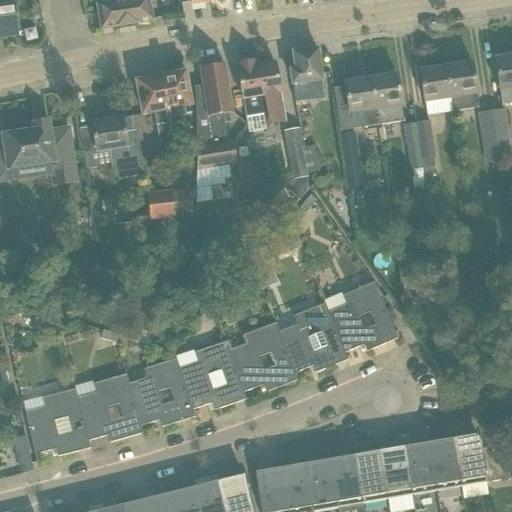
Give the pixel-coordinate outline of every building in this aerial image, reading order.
[(127,25),(122,0),(108,0),(109,2),(96,4),(101,29),(127,25)] [(122,0),(127,25),(152,21),(148,0),(122,0)] [(0,6),(0,38),(18,36),(13,4),(0,6)] [(295,71),(290,71),(294,103),(295,103),(309,101),(308,97),(322,95),(320,80),(317,50),(293,53),(295,71)] [(511,57),(494,60),(501,106),(511,104),(511,57)] [(255,62),(236,65),(242,101),(248,132),(265,129),(264,124),(283,121),(274,63),(256,66),(255,62)] [(202,86),(194,87),(195,107),(196,140),(196,148),(196,170),(196,203),(212,201),(210,187),(224,185),(223,179),(230,178),(228,165),(230,165),(237,164),(233,142),(227,143),(222,114),(231,113),(229,96),(224,64),(200,68),(202,86)] [(471,64),(445,68),(452,112),(478,108),(471,64)] [(419,72),(424,102),(450,99),(445,68),(419,72)] [(184,73),(160,77),(171,135),(172,135),(177,135),(180,134),(184,132),(188,127),(190,121),(190,113),(188,114),(187,106),(190,105),(184,73)] [(370,79),(377,126),(403,122),(396,75),(370,79)] [(171,135),(160,77),(136,82),(142,114),(155,112),(161,146),(173,143),(172,135),(171,135)] [(377,126),(370,79),(344,83),(349,114),(363,112),(365,128),(377,126)] [(510,160),(508,143),(503,110),(491,112),(498,162),(510,160)] [(498,162),(491,112),(479,114),(486,164),(498,162)] [(122,118),(91,124),(98,168),(111,166),(114,181),(144,176),(135,131),(125,133),(122,118)] [(34,124),(35,131),(3,136),(6,155),(0,155),(0,180),(12,179),(10,168),(51,162),(53,176),(74,173),(67,130),(49,133),(48,122),(34,124)] [(428,122),(416,124),(423,170),(422,170),(423,176),(436,175),(428,122)] [(423,170),(416,124),(403,126),(410,172),(422,170),(423,170)] [(307,173),(303,149),(299,129),(284,132),(293,181),(287,191),(299,200),(308,190),(308,178),(307,173)] [(340,135),(349,193),(362,190),(354,133),(340,135)] [(314,147),(303,149),(307,173),(319,171),(314,147)] [(175,216),(172,191),(147,193),(149,218),(175,216)] [(181,191),(172,191),(175,216),(192,216),(192,199),(181,199),(181,191)] [(316,201),(310,196),(299,208),(306,213),(316,201)] [(111,197),(90,200),(93,222),(114,219),(111,197)] [(272,219),(266,213),(258,221),(264,227),(272,219)] [(284,249),(299,243),(293,228),(287,223),(273,240),(284,249)] [(233,258),(226,258),(227,241),(201,240),(199,268),(225,269),(225,274),(233,274),(233,258)] [(259,255),(250,267),(256,273),(261,287),(274,282),(266,261),(259,255)] [(250,267),(239,280),(233,287),(243,295),(262,288),(261,287),(256,273),(250,267)] [(342,296),(345,305),(328,312),(324,304),(347,361),(347,360),(344,353),(363,345),(366,352),(397,339),(373,283),(342,296)] [(147,293),(129,305),(136,317),(155,305),(147,293)] [(275,324),(296,381),(297,381),(294,373),(312,366),(315,373),(347,361),(324,304),(293,317),(296,325),(279,332),(275,324)] [(42,322),(58,327),(60,319),(45,314),(42,322)] [(451,315),(436,317),(438,330),(453,327),(451,315)] [(275,324),(243,335),(247,344),(229,351),(226,342),(225,342),(245,400),(246,400),(243,393),(262,386),(265,393),(296,381),(275,324)] [(100,339),(116,343),(118,336),(102,331),(100,339)] [(121,339),(137,343),(139,336),(123,331),(121,339)] [(245,400),(225,342),(194,353),(197,362),(179,368),(176,359),(175,360),(194,418),(192,410),(211,404),(213,411),(245,400)] [(175,360),(143,370),(146,379),(128,384),(126,375),(125,375),(142,434),(140,426),(159,420),(162,428),(194,418),(175,360)] [(125,375),(93,385),(95,394),(77,399),(75,390),(74,390),(89,449),(90,449),(88,441),(107,436),(109,443),(142,434),(125,375)] [(89,449),(74,390),(42,398),(44,407),(24,412),(36,463),(37,462),(36,455),(55,450),(57,457),(89,449)] [(15,437),(19,471),(31,470),(28,436),(15,437)] [(453,442),(461,487),(507,479),(485,448),(480,449),(478,438),(453,442)] [(461,487),(453,442),(428,446),(436,492),(461,487)] [(428,446),(403,450),(411,496),(436,492),(428,446)] [(411,496),(403,450),(379,455),(386,500),(411,496)] [(379,455),(354,459),(362,504),(386,500),(379,455)] [(362,504),(354,459),(329,463),(337,508),(362,504)] [(316,511),(337,508),(329,463),(305,467),(312,511),(316,511)] [(312,511),(305,467),(280,471),(287,511),(312,511)] [(287,511),(280,471),(255,476),(260,511),(287,511)] [(219,484),(225,511),(252,511),(243,478),(219,484)] [(225,511),(219,484),(194,490),(199,511),(225,511)] [(199,511),(194,490),(170,496),(174,511),(199,511)] [(174,511),(170,496),(146,502),(148,511),(174,511)] [(148,511),(146,502),(122,508),(122,511),(148,511)]
